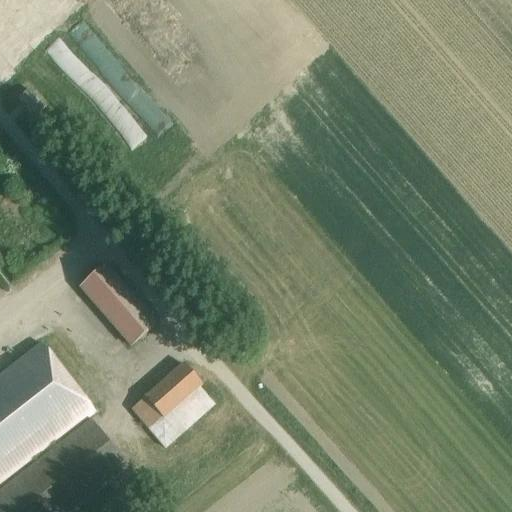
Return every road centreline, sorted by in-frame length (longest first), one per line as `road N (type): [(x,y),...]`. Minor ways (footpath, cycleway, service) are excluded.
road 1 (track): [(343,511),(0,116)]
road 2 (unclassified): [(0,318),(101,238)]
